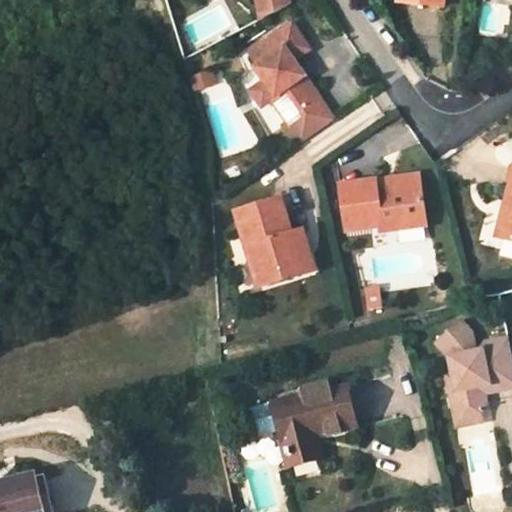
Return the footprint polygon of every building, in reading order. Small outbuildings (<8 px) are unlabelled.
[(278,6),(278,0),(248,0),(249,22),(278,6)] [(333,116),(290,59),(306,46),(287,21),(246,52),(255,63),(251,66),(261,79),(248,89),(259,104),(268,97),(286,120),(281,123),(297,144),(333,116)] [(205,74),(200,75),(204,87),(209,85),(205,74)] [(200,75),(184,80),(188,92),(204,87),(200,75)] [(511,176),(506,198),(511,199),(511,209),(511,210),(503,242),(511,244),(511,176)] [(418,179),(376,185),(377,195),(419,189),(418,179)] [(425,228),(419,189),(377,195),(376,185),(340,191),(346,233),(379,228),(380,235),(425,228)] [(511,199),(506,198),(494,240),(503,242),(511,210),(511,209),(511,199)] [(235,218),(256,291),(257,291),(258,290),(300,278),(289,239),(278,204),(235,218)] [(289,239),(300,278),(312,274),(301,235),(289,239)] [(511,390),(511,347),(510,340),(488,345),(483,351),(483,354),(478,355),(476,348),(474,337),(463,325),(439,347),(443,352),(451,361),(455,379),(458,393),(452,394),(457,415),(466,421),(484,417),(489,408),(487,395),(485,388),(491,387),(492,389),(498,393),(511,390)] [(458,393),(455,379),(449,379),(452,394),(458,393)] [(487,395),(498,393),(492,389),(491,387),(485,388),(487,395)] [(355,430),(345,389),(273,407),(249,413),(254,439),(279,433),(287,469),(321,461),(316,438),(355,430)] [(466,421),(457,415),(460,429),(485,424),(484,417),(466,421)] [(42,511),(51,511),(43,476),(35,478),(42,511)] [(42,511),(35,478),(0,486),(0,511),(42,511)]
